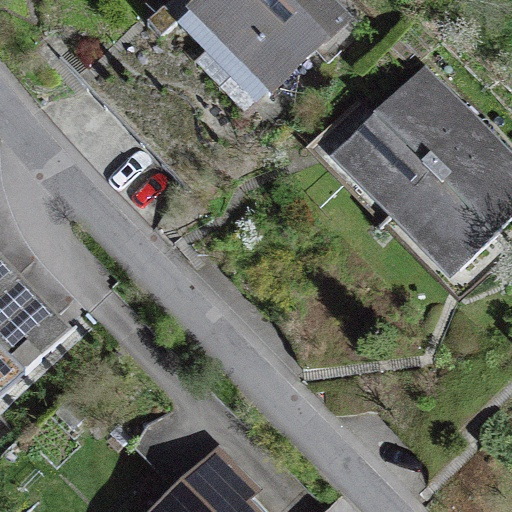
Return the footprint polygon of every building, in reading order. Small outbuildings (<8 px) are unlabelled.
[(177,19),(258,102),(350,14),(336,0),(168,0),(146,21),(160,35),(177,19)] [(392,221),(481,134),(421,72),(331,159),(392,221)] [(511,165),(481,134),(392,221),(451,281),(511,220),(511,165)] [(0,400),(69,335),(0,262),(0,400)] [(216,456),(159,511),(252,511),(232,491),(242,482),(216,456)]
